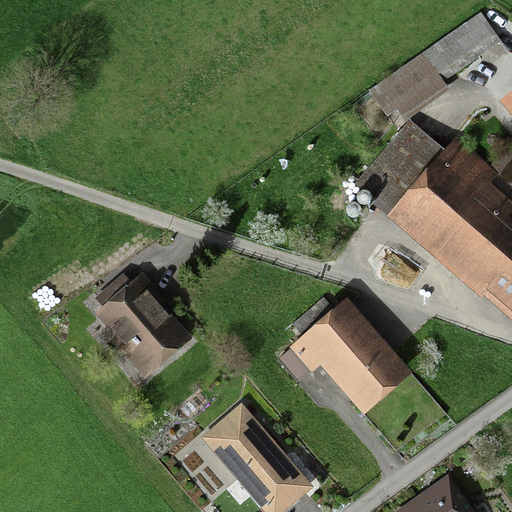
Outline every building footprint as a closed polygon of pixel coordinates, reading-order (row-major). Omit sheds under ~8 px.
[(381,83),(396,107),(497,41),(481,17),(381,83)] [(511,100),(503,108),(511,119),(511,100)] [(405,211),(395,222),(511,327),(511,199),(494,183),(457,151),(451,157),(411,122),(356,184),(375,200),(383,191),(405,211)] [(511,161),(494,183),(511,199),(511,161)] [(95,317),(146,386),(193,351),(143,282),(95,317)] [(347,309),(293,356),(359,430),(412,383),(347,309)] [(244,414),(205,447),(259,511),(298,511),(315,499),(244,414)] [(472,511),(451,484),(413,511),(472,511)]
